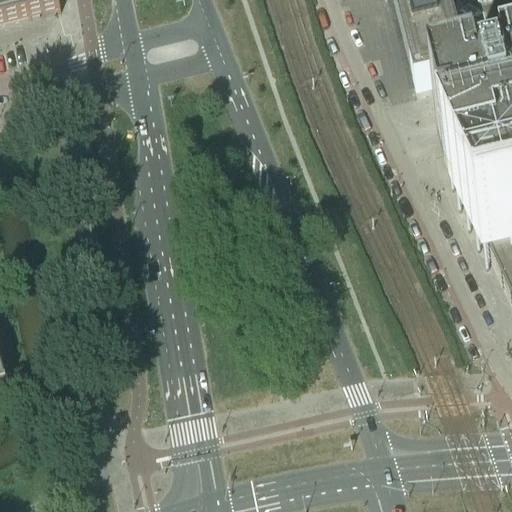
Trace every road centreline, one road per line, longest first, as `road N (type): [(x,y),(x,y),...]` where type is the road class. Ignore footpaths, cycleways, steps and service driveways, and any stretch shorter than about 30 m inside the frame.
road 1 (secondary): [(381,474),(216,47)]
road 2 (secondary): [(135,66),(209,508)]
road 3 (residential): [(511,402),(332,0)]
road 4 (secondary): [(381,474),(209,508)]
road 5 (unclassified): [(0,97),(135,66)]
road 6 (secondary): [(511,462),(381,474)]
